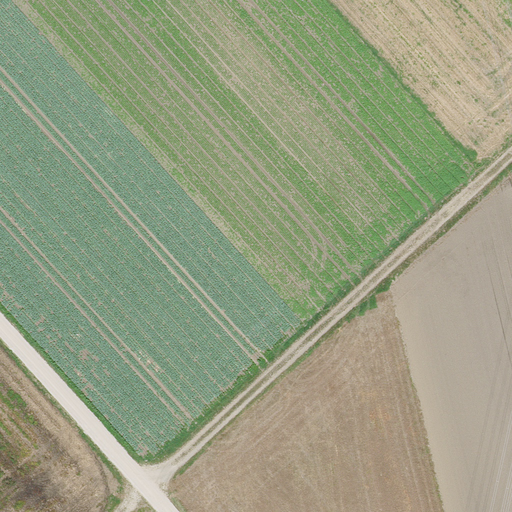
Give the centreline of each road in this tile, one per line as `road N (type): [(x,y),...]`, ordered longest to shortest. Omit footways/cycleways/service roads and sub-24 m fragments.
road 1 (track): [(511,145),(108,511)]
road 2 (track): [(0,331),(163,511)]
